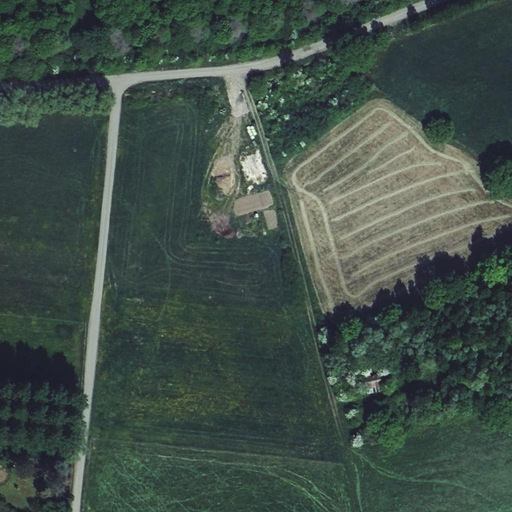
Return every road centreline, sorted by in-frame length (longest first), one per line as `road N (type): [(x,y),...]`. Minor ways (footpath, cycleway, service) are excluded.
road 1 (unclassified): [(118,79),(76,511)]
road 2 (unclassified): [(118,79),(272,62),(438,0)]
